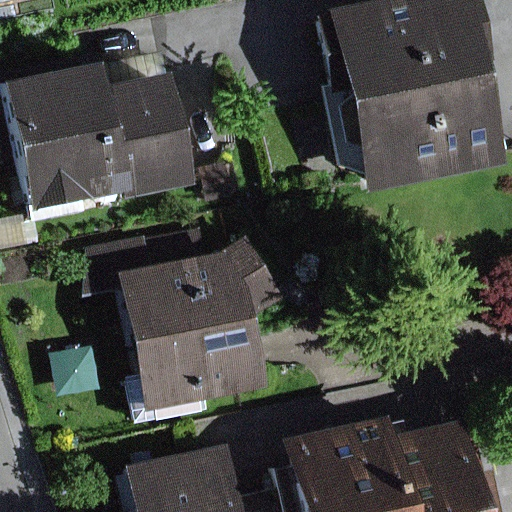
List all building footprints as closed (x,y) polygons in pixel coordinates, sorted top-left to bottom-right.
[(361,183),(504,159),(485,49),(490,48),(480,0),(350,0),(326,5),(340,76),(343,76),(361,183)] [(164,62),(100,76),(97,58),(0,75),(0,80),(21,201),(104,187),(105,192),(188,174),(164,62)] [(286,286),(245,226),(213,248),(122,266),(149,409),(262,387),(247,312),(286,286)] [(385,410),(280,433),(296,511),(500,511),(478,421),(458,426),(456,417),(390,434),(385,410)] [(245,511),(231,440),(124,462),(134,511),(245,511)]
